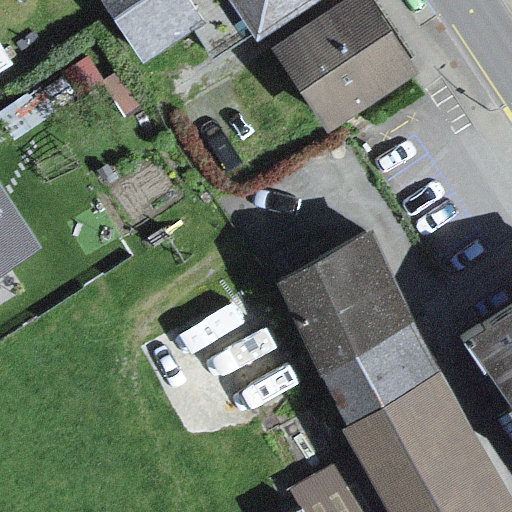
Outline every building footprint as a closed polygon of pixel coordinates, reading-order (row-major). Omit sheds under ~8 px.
[(111,0),(153,53),(210,11),(202,0),(111,0)] [(251,0),(276,36),(328,0),(251,0)] [(388,0),(358,0),(289,48),(346,131),(436,69),(388,0)] [(0,175),(0,271),(44,244),(0,175)] [(383,230),(289,277),(397,496),(406,511),(511,511),(511,474),(448,369),(383,230)] [(511,317),(486,333),(511,371),(511,317)] [(376,511),(344,451),(286,486),(259,503),(263,511),(376,511)]
